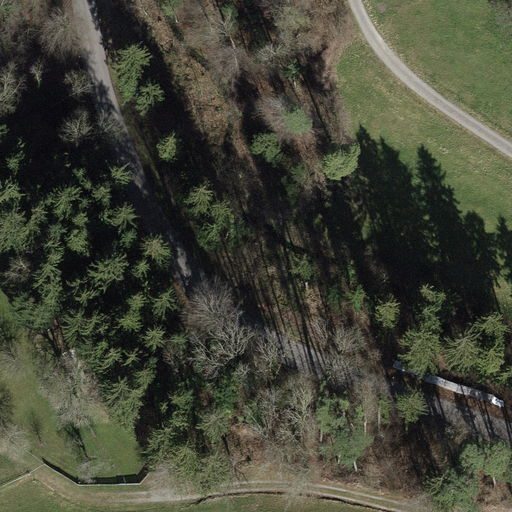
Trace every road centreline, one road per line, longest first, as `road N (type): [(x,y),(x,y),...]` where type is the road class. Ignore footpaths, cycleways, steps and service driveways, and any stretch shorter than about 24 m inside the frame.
road 1 (unclassified): [(511,434),(265,344),(220,308),(178,264),(111,126),(85,0)]
road 2 (track): [(405,511),(257,489),(156,499),(71,493),(13,461)]
road 3 (track): [(350,0),(410,84),(511,152)]
